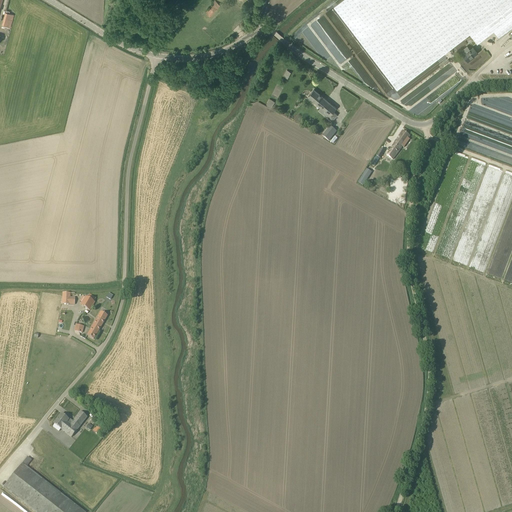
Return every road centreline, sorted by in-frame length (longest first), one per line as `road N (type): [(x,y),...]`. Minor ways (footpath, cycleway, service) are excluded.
road 1 (unclassified): [(0,470),(97,355),(120,311),(129,168),(156,55)]
road 2 (track): [(396,511),(430,388),(410,270),(410,200),(426,125)]
road 3 (tertiary): [(469,87),(432,122),(413,124),(262,24)]
road 4 (tertiary): [(48,0),(127,47),(156,55)]
